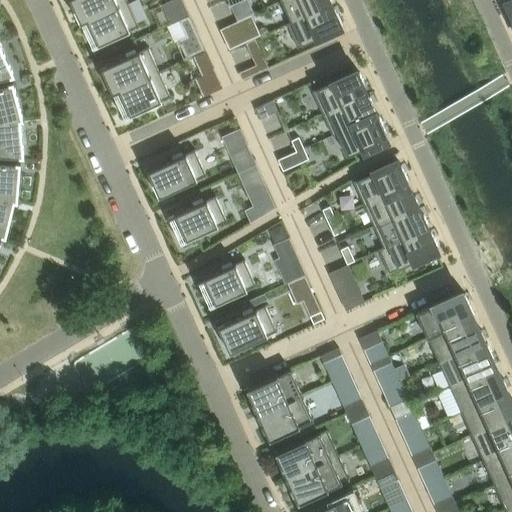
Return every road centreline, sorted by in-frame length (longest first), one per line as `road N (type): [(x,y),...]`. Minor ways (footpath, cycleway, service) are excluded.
road 1 (residential): [(352,0),(511,350)]
road 2 (residential): [(37,0),(165,281)]
road 3 (residential): [(165,281),(266,511)]
road 4 (residential): [(0,377),(165,281)]
